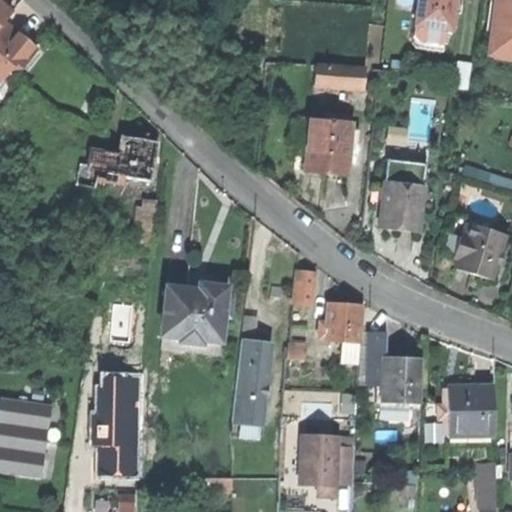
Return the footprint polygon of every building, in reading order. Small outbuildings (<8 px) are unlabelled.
[(445,45),(448,28),(454,29),(458,0),(421,0),(416,34),(422,42),(445,45)] [(511,0),(496,0),(489,53),(511,56),(511,0)] [(0,27),(3,24),(12,14),(0,3),(0,27)] [(24,41),(3,24),(0,27),(0,82),(15,66),(20,70),(36,52),(24,41)] [(314,83),(365,88),(367,68),(316,63),(314,83)] [(322,173),(345,176),(351,125),(311,121),(305,171),(322,173)] [(116,177),(150,182),(156,143),(139,140),(122,137),(119,157),(116,177)] [(115,183),(116,177),(119,157),(89,152),(87,166),(79,165),(76,185),(95,188),(96,180),(115,183)] [(386,160),(384,183),(423,187),(426,165),(386,160)] [(398,231),(417,234),(420,214),(422,195),(423,187),(384,183),(378,229),(398,231)] [(432,196),(422,195),(420,214),(430,215),(432,196)] [(133,251),(152,257),(158,200),(145,199),(143,226),(134,225),(133,251)] [(454,218),(442,255),(454,259),(461,235),(466,237),(469,226),(470,223),(454,218)] [(504,237),(469,226),(466,237),(461,235),(454,259),(458,260),(455,270),(474,276),(490,281),(504,237)] [(292,304),(311,306),(314,274),(296,272),(292,304)] [(200,337),(218,338),(222,313),(229,313),(231,296),(224,295),(225,287),(212,286),(202,285),(201,290),(187,288),(187,290),(169,288),(164,333),(184,335),(183,339),(200,341),(200,337)] [(326,334),(326,339),(361,341),(364,305),(345,304),(328,303),(327,321),(319,320),(319,334),(326,334)] [(232,422),(262,426),(270,365),(267,365),(268,355),(269,345),(241,341),(232,422)] [(287,361),(304,362),(306,345),(288,343),(287,361)] [(384,400),(421,402),(423,361),(405,360),(405,357),(396,357),(386,357),(384,400)] [(448,436),(496,435),(495,383),(467,384),(448,385),(448,436)] [(23,401),(2,398),(0,410),(0,473),(13,476),(40,479),(51,405),(23,401)] [(383,420),(414,419),(414,404),(382,405),(383,420)] [(261,436),(262,426),(232,422),(231,432),(261,436)] [(318,487),(335,488),(335,486),(352,486),(354,449),(337,448),(337,438),(301,436),(299,486),(318,487)] [(479,511),(495,511),(495,463),(479,463),(479,511)] [(197,485),(233,486),(234,475),(197,474),(197,485)] [(335,498),(335,488),(318,487),(317,498),(326,498),(335,498)]
